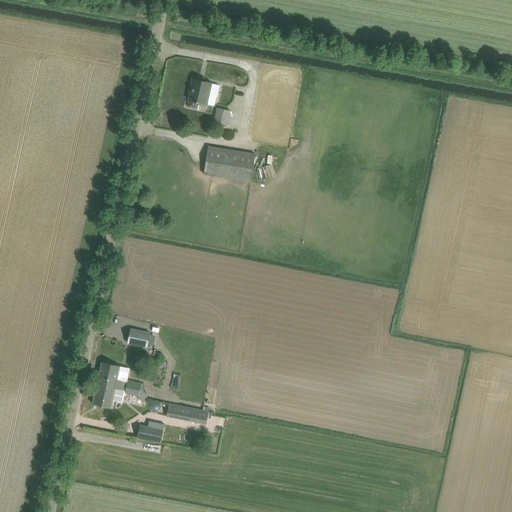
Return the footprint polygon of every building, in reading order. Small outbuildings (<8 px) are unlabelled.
[(206,104),(209,93),(211,83),(192,79),(190,86),(192,87),(187,106),(196,108),(197,102),(206,104)] [(216,108),(213,123),(228,126),(231,111),(216,108)] [(255,154),(248,153),(208,147),(204,174),(251,182),(252,174),(255,154)] [(147,347),(150,333),(130,328),(127,343),(147,347)] [(102,362),(98,381),(116,385),(115,388),(125,390),(125,393),(138,396),(144,397),(146,397),(147,391),(145,391),(143,391),(145,384),(141,383),(127,380),(128,378),(130,368),(120,366),(112,364),(102,362)] [(98,381),(93,404),(102,406),(110,408),(112,400),(122,403),(125,393),(125,390),(115,388),(116,385),(98,381)] [(169,403),(166,415),(206,423),(209,409),(208,409),(203,407),(202,410),(169,403)] [(137,437),(160,442),(164,424),(149,421),(148,426),(139,424),(137,437)]
